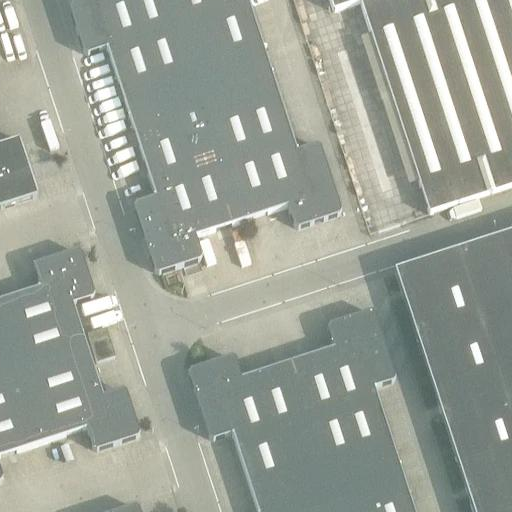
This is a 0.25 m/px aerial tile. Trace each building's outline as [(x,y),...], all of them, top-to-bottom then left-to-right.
[(64,0),(83,57),(87,59),(107,53),(155,201),(136,208),(134,212),(154,276),(159,278),(200,265),(202,261),(195,241),(287,211),(294,231),(298,233),(339,219),(341,215),(320,151),(316,149),(297,155),(245,0),(64,0)] [(511,191),(511,0),(328,0),(334,15),(360,7),(429,218),(511,191)] [(0,212),(38,200),(19,143),(0,149),(0,212)] [(511,511),(511,237),(394,276),(471,511),(511,511)] [(0,486),(1,486),(3,482),(0,472),(0,461),(86,433),(92,453),(97,455),(138,442),(140,437),(127,396),(122,394),(103,400),(73,309),(92,302),(95,298),(81,257),(77,255),(36,268),(34,272),(40,292),(0,304),(0,486)] [(395,382),(375,318),(370,316),(329,329),(327,333),(333,353),(242,383),(235,363),(231,361),(190,374),(188,379),(209,442),(213,445),(233,438),(256,511),(412,511),(374,392),(393,386),(395,382)] [(97,367),(115,361),(106,333),(88,339),(97,367)]
